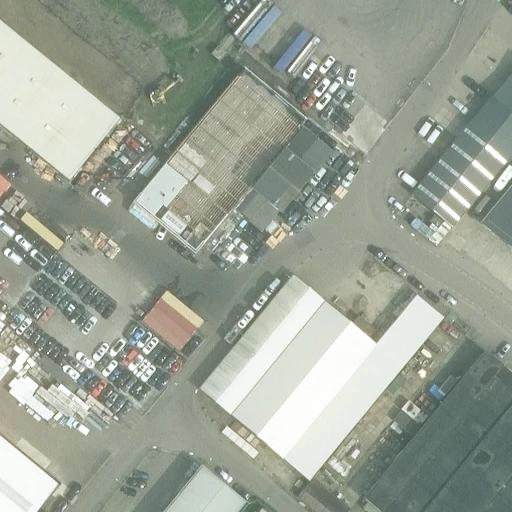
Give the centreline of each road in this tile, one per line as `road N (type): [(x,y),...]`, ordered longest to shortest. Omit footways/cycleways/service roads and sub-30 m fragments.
road 1 (unclassified): [(163,410),(275,268),(348,208)]
road 2 (unclassified): [(348,208),(461,58),(493,0)]
road 3 (unclassified): [(511,319),(408,257),(348,208)]
road 4 (unclassified): [(163,410),(286,511)]
road 5 (unclassified): [(82,511),(163,410)]
